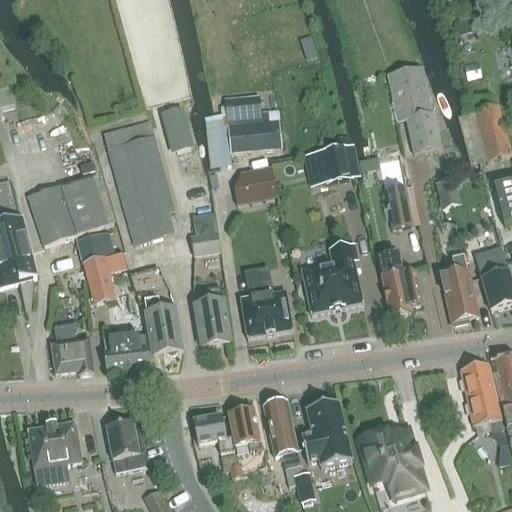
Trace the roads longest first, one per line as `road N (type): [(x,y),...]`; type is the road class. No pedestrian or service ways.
road 1 (tertiary): [(167,390),(511,345)]
road 2 (tertiary): [(0,399),(167,390)]
road 3 (unclassified): [(207,511),(173,445),(167,390)]
